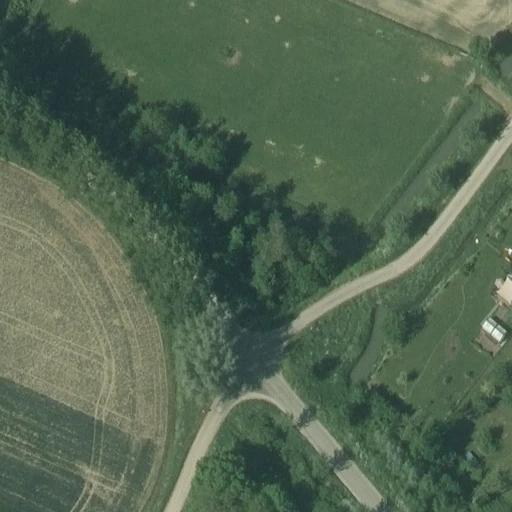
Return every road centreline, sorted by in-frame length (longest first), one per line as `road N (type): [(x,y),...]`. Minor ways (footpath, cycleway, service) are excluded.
road 1 (unclassified): [(255,360),(104,195),(36,142),(0,126)]
road 2 (unclassified): [(255,360),(354,288),(410,260),(511,134)]
road 3 (unclassified): [(381,511),(255,360)]
road 4 (unclassified): [(255,360),(222,403),(173,511)]
